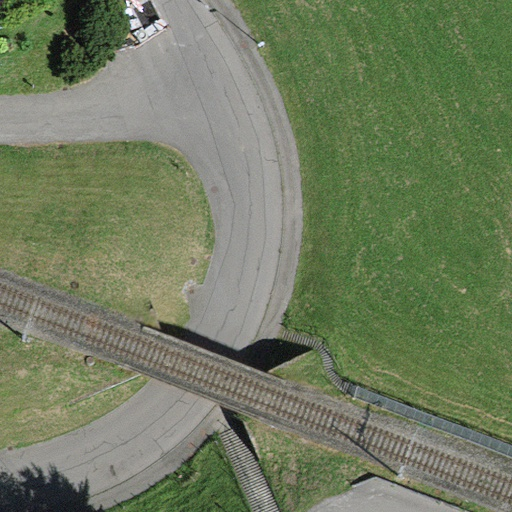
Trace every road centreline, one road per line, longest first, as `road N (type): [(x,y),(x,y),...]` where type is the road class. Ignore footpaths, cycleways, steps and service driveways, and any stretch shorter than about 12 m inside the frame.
road 1 (residential): [(222,98),(249,207),(247,264),(232,324),(155,421),(95,459),(0,486)]
road 2 (residential): [(0,114),(222,98)]
